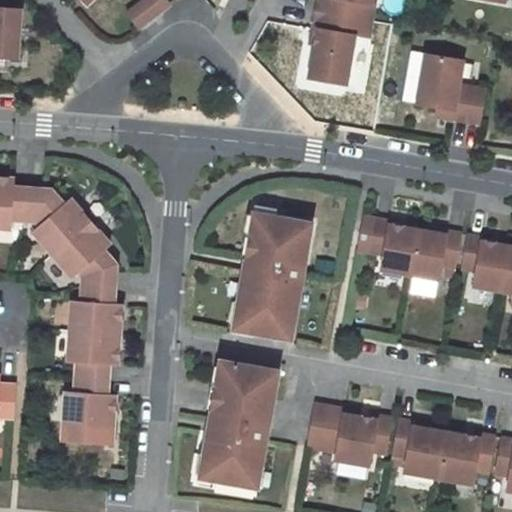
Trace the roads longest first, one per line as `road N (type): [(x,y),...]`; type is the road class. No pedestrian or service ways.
road 1 (residential): [(511,397),(164,334)]
road 2 (residential): [(274,142),(511,184)]
road 3 (unclassified): [(164,334),(179,134)]
road 4 (unclassified): [(152,511),(164,334)]
road 5 (unclassified): [(217,69),(188,36),(121,88)]
